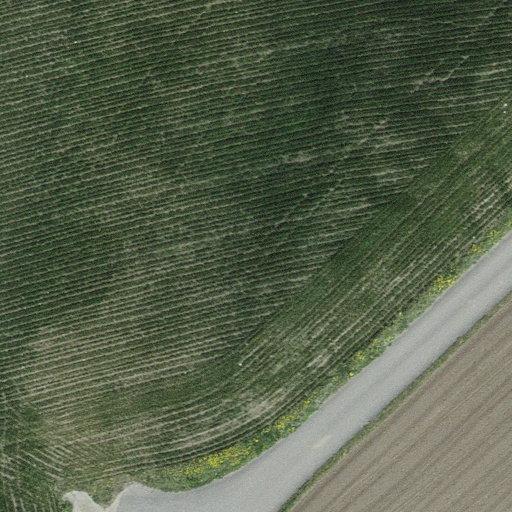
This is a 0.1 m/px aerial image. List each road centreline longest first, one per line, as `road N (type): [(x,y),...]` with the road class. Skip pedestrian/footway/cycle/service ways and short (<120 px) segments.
road 1 (unclassified): [(185,0),(102,336),(94,511)]
road 2 (unclassified): [(511,255),(235,511)]
